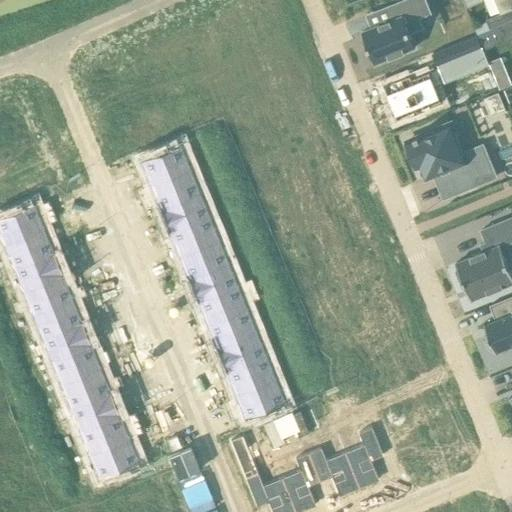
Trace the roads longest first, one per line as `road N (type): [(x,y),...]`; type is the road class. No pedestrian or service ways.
road 1 (residential): [(499,466),(313,0)]
road 2 (residential): [(47,53),(235,511)]
road 3 (residential): [(47,53),(169,0)]
road 4 (residential): [(386,511),(499,466)]
